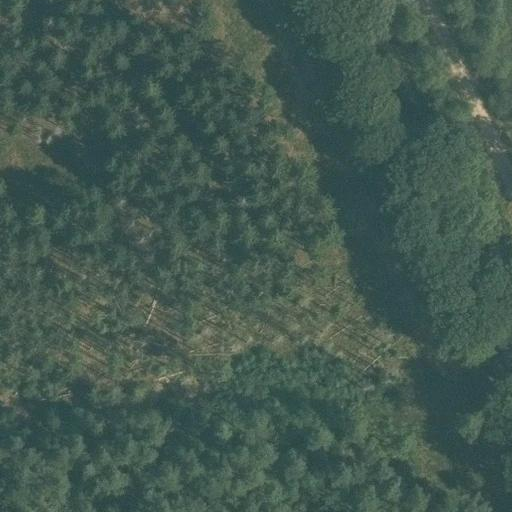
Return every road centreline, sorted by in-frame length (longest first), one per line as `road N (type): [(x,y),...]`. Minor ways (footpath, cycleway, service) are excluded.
road 1 (track): [(329,0),(511,369)]
road 2 (track): [(418,0),(511,192)]
